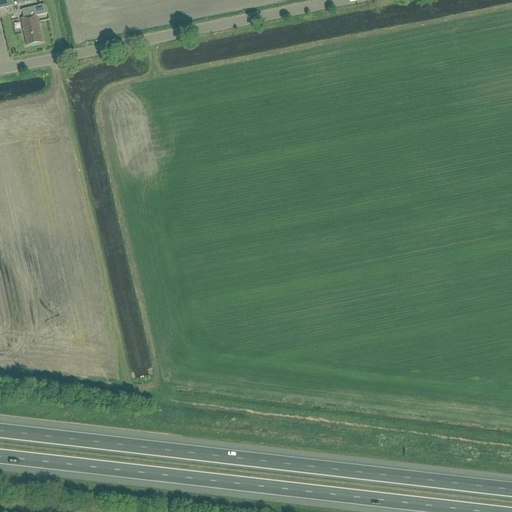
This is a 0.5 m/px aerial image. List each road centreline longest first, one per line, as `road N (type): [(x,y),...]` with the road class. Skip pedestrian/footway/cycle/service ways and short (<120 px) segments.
road 1 (motorway): [(511,490),(0,431)]
road 2 (motorway): [(0,459),(464,511)]
road 3 (unclassified): [(0,70),(351,0)]
